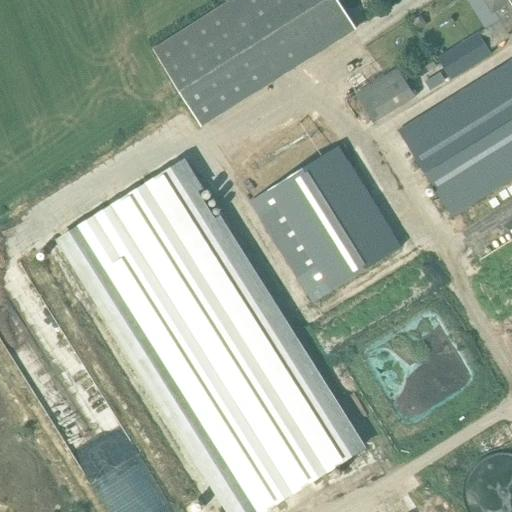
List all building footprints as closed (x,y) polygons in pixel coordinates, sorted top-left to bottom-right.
[(230,0),(152,49),(199,125),(354,29),(336,0),(230,0)] [(507,33),(511,30),(511,0),(484,0),(492,13),(494,12),(507,33)] [(421,17),(412,22),(418,31),(426,26),(421,17)] [(479,34),(438,59),(451,79),(491,54),(479,34)] [(450,218),(511,178),(511,61),(397,133),(450,218)] [(397,69),(355,94),(373,123),(415,98),(397,69)] [(337,143),(247,194),(306,299),(396,248),(337,143)] [(181,164),(63,239),(233,511),(260,511),(360,449),(181,164)] [(511,511),(511,453),(509,453),(506,453),(502,453),(499,453),(496,453),(492,454),(489,455),(486,457),(483,458),(480,460),(477,462),(474,464),(472,467),(470,470),(468,473),(466,476),(465,479),(464,482),(463,486),(463,489),(463,493),(463,496),(463,500),(464,503),(465,506),(466,510),(467,511),(511,511)] [(392,511),(419,511),(410,486),(387,494),(392,511)]
